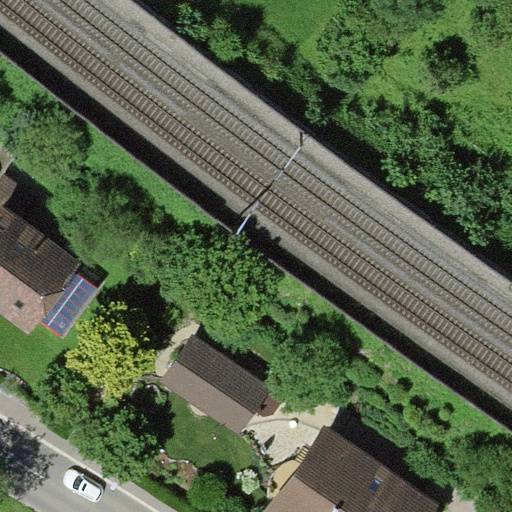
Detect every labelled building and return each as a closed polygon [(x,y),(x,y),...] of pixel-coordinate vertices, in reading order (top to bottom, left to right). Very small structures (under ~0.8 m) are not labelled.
[(0,180),(0,209),(6,201),(23,213),(34,197),(4,174),(0,180)] [(0,312),(29,334),(41,320),(76,272),(82,264),(23,213),(6,201),(0,209),(0,312)] [(99,288),(76,272),(41,320),(64,337),(99,288)] [(161,382),(240,434),(256,410),(269,391),(272,386),(193,334),(161,382)] [(284,402),(269,391),(256,410),(263,417),(274,413),(284,402)] [(266,511),(435,511),(440,506),(326,426),(266,511)]
